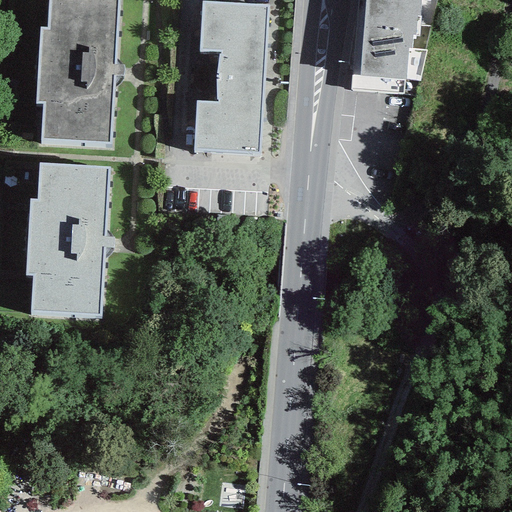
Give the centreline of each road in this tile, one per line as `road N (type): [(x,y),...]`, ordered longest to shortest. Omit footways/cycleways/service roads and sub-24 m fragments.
road 1 (tertiary): [(325,0),(284,511)]
road 2 (track): [(414,358),(361,511)]
